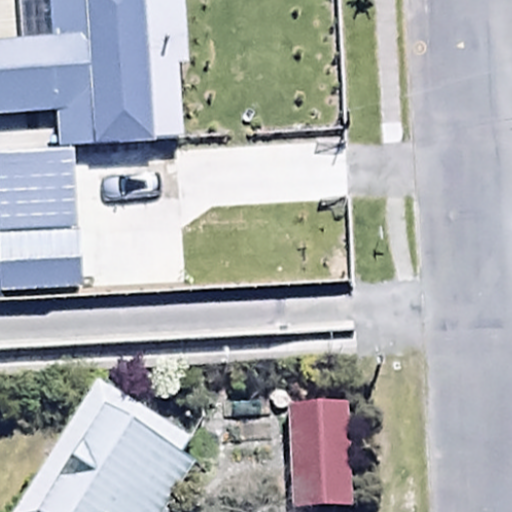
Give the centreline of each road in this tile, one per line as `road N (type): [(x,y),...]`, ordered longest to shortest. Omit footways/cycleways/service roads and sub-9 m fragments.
road 1 (residential): [(466,205),(480,511)]
road 2 (residential): [(455,0),(466,205)]
